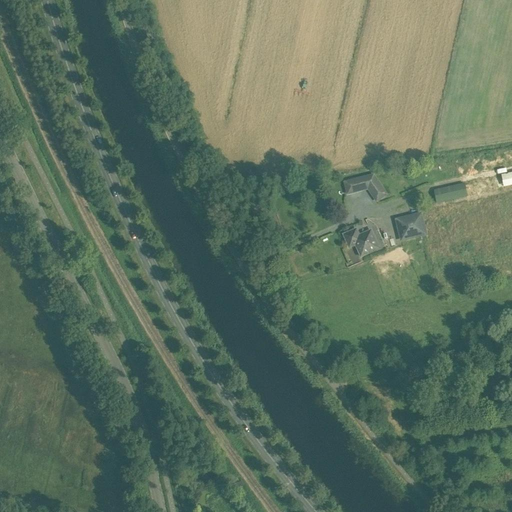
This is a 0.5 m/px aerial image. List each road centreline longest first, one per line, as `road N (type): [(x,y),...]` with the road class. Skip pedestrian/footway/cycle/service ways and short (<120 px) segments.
road 1 (primary): [(314,511),(196,358),(83,119),(43,0)]
road 2 (unclassified): [(121,0),(191,176),(259,290),(333,386)]
road 3 (secondary): [(159,511),(133,406),(0,136)]
